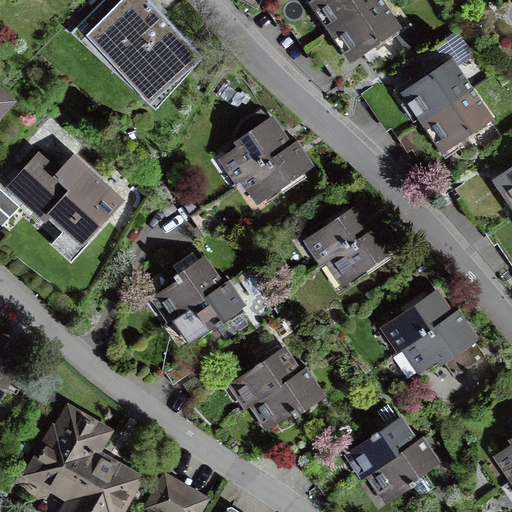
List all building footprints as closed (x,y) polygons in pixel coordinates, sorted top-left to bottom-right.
[(149,0),(102,0),(81,22),(135,79),(149,66),(165,82),(197,52),(149,0)] [(326,28),(329,32),(376,0),(318,0),(312,4),(328,26),(326,28)] [(396,27),(377,0),(376,0),(329,32),(332,37),(334,36),(350,58),(396,27)] [(420,117),(418,118),(421,123),(469,90),(451,63),(427,79),(417,86),(404,94),(420,117)] [(408,73),(417,86),(427,79),(418,66),(408,73)] [(469,90),(421,123),(424,127),(426,126),(441,149),(454,141),(464,134),(488,118),(469,90)] [(242,145),(226,156),(241,179),(246,175),(288,147),(273,124),(260,112),(244,123),(237,136),(242,145)] [(464,134),(454,141),(463,154),(473,147),(464,134)] [(309,166),(293,143),(288,147),(246,175),(262,198),(309,166)] [(19,206),(26,198),(62,231),(51,243),(71,261),(89,242),(86,240),(121,202),(72,157),(58,173),(38,154),(10,184),(12,186),(5,193),(19,206)] [(511,192),(511,174),(503,180),(511,192)] [(0,228),(20,207),(19,206),(5,193),(0,188),(0,228)] [(311,237),(326,260),(332,257),(373,228),(358,206),(311,237)] [(208,234),(193,212),(189,215),(204,237),(208,234)] [(394,248),(378,225),(373,228),(332,257),(347,280),(394,248)] [(178,314),(220,286),(205,263),(201,265),(192,253),(173,266),(177,273),(174,276),(178,282),(158,295),(173,318),(178,314)] [(251,293),(264,285),(256,274),(244,282),(251,293)] [(220,286),(178,314),(194,337),(215,323),(216,326),(222,321),(221,319),(241,306),(225,283),(220,286)] [(388,324),(403,347),(408,344),(450,315),(435,293),(388,324)] [(480,360),(485,356),(455,312),(450,315),(408,344),(424,367),(440,356),(455,375),(479,359),(480,360)] [(290,338),(303,329),(292,313),(279,322),(290,338)] [(0,399),(6,389),(27,353),(26,352),(0,337),(0,399)] [(256,401),(297,373),(282,350),(262,364),(260,361),(254,365),(256,368),(235,382),(251,405),(256,401)] [(165,372),(173,384),(197,368),(189,356),(165,372)] [(214,380),(206,368),(183,384),(191,396),(214,380)] [(302,370),(297,373),(256,401),(271,424),(291,411),(295,417),(299,414),(295,408),(318,392),(302,370)] [(52,486),(52,487),(40,507),(41,511),(131,511),(147,486),(136,479),(137,478),(98,459),(97,455),(94,453),(106,432),(69,410),(57,432),(54,430),(30,473),(52,486)] [(286,423),(284,420),(274,426),(280,443),(288,455),(321,433),(306,410),(286,423)] [(511,444),(501,453),(511,469),(511,419),(510,421),(511,423),(511,444)] [(352,452),(367,474),(414,442),(399,420),(379,434),(377,431),(371,435),(373,438),(352,452)] [(332,435),(305,453),(324,481),(351,463),(332,435)] [(435,462),(419,439),(372,471),(388,494),(408,480),(420,496),(435,486),(423,469),(435,462)] [(149,506),(158,511),(196,511),(204,499),(165,477),(149,506)]
